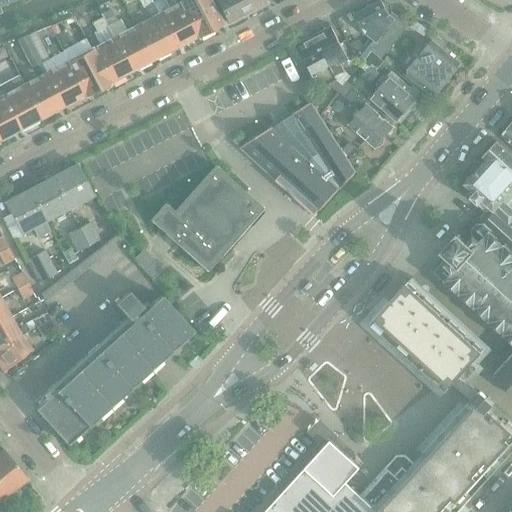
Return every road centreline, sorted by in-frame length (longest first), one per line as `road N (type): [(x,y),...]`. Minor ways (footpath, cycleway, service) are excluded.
road 1 (secondary): [(219,393),(287,361),(308,340),(379,256),(417,181)]
road 2 (secondary): [(417,181),(333,243),(248,337),(219,393)]
road 3 (residential): [(0,172),(179,77)]
road 4 (residential): [(179,77),(336,0)]
road 5 (secondary): [(111,486),(219,393)]
road 6 (secondary): [(417,181),(511,74)]
road 7 (residential): [(77,501),(0,408)]
